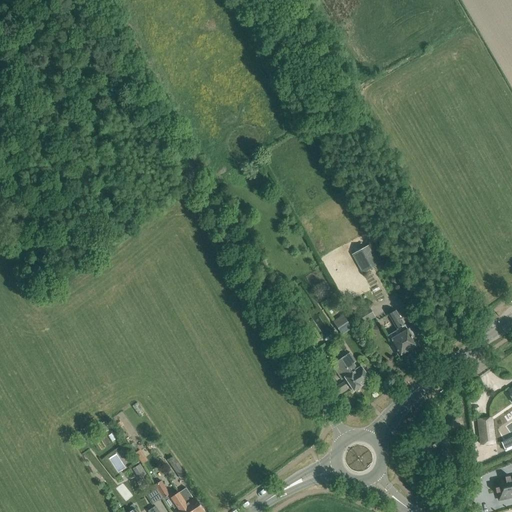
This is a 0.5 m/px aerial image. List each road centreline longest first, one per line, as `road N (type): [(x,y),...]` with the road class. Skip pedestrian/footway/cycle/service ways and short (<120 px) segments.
road 1 (unclassified): [(342,437),(89,0)]
road 2 (tertiary): [(373,435),(423,384),(511,318)]
